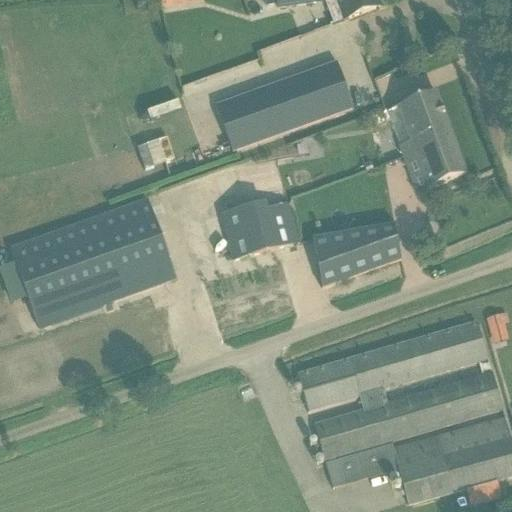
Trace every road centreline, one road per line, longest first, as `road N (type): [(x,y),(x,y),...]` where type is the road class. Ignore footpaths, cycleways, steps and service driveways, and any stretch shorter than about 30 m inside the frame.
road 1 (unclassified): [(0,441),(511,259)]
road 2 (tertiary): [(511,133),(460,0)]
